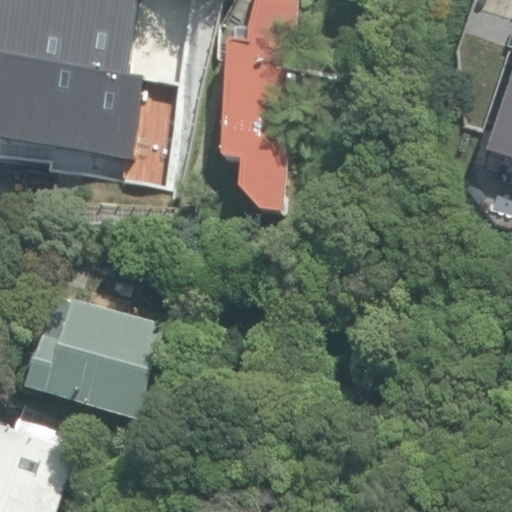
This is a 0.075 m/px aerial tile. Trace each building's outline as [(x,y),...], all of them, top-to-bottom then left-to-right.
[(266,212),(287,213),(302,0),(262,0),(256,28),(242,28),(230,160),(248,162),(245,190),(266,212)] [(511,76),(493,133),(492,136),(511,143),(511,76)] [(0,263),(15,265),(20,221),(0,218),(0,263)] [(140,426),(186,439),(200,390),(163,379),(166,369),(159,367),(169,329),(77,302),(75,307),(59,302),(32,393),(141,424),(140,426)] [(0,511),(56,511),(76,451),(0,426),(0,511)]
